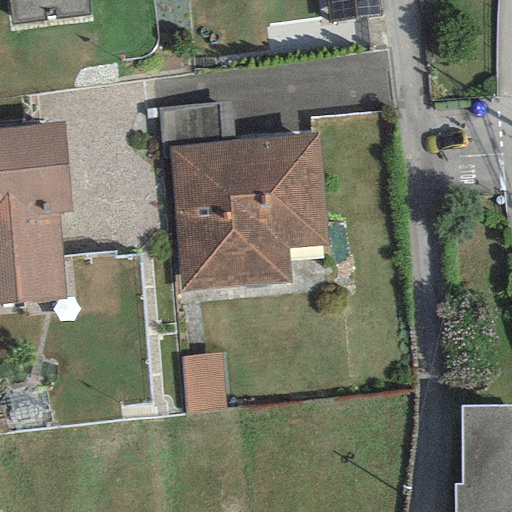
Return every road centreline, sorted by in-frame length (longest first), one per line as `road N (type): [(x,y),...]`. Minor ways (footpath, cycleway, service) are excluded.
road 1 (residential): [(419,159),(431,358),(425,511)]
road 2 (residential): [(419,159),(400,0)]
